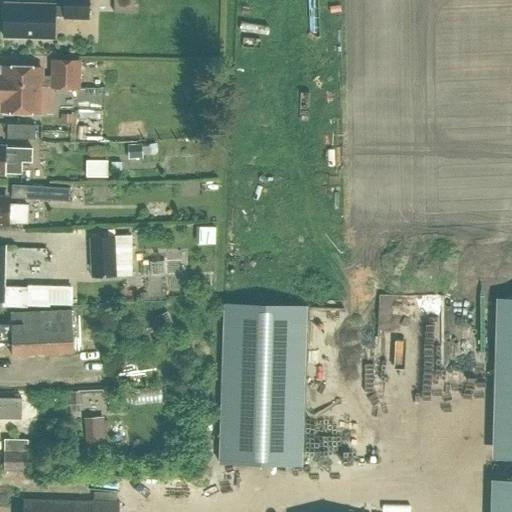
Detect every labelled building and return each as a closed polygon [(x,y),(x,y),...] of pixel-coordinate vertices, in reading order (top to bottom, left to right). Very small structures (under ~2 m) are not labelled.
[(88,20),(88,0),(64,0),(64,7),(55,7),(55,5),(4,3),(3,38),(54,39),(54,17),(64,17),(64,19),(88,20)] [(135,13),(135,0),(110,0),(111,12),(135,13)] [(104,89),(104,76),(89,76),(90,74),(78,74),(78,62),(53,61),(53,77),(41,76),(41,69),(3,67),(1,112),(40,113),(40,87),(104,89)] [(141,122),(120,123),(120,142),(141,141),(141,122)] [(33,138),(33,124),(5,123),(5,138),(33,138)] [(128,159),(142,158),(142,144),(128,145),(128,159)] [(37,163),(38,149),(7,148),(7,147),(0,146),(0,174),(4,174),(4,173),(22,174),(22,162),(37,163)] [(108,177),(108,161),(86,161),(86,177),(108,177)] [(110,173),(121,173),(121,162),(110,162),(110,173)] [(69,201),(70,188),(12,184),(11,198),(69,201)] [(26,224),(27,205),(1,204),(1,197),(0,196),(0,225),(0,222),(26,224)] [(89,277),(115,276),(113,235),(87,237),(89,277)] [(0,246),(0,301),(2,302),(2,306),(49,308),(49,304),(72,304),(72,289),(3,287),(4,247),(0,246)] [(221,462),(303,465),(309,306),(227,303),(221,462)] [(73,353),(71,310),(10,312),(10,325),(0,324),(0,343),(12,344),(13,356),(73,353)] [(0,404),(0,417),(15,418),(15,405),(0,404)] [(101,417),(85,419),(88,449),(104,448),(101,417)] [(27,453),(27,440),(4,439),(4,453),(27,453)] [(118,511),(119,502),(22,500),(21,511),(118,511)]
